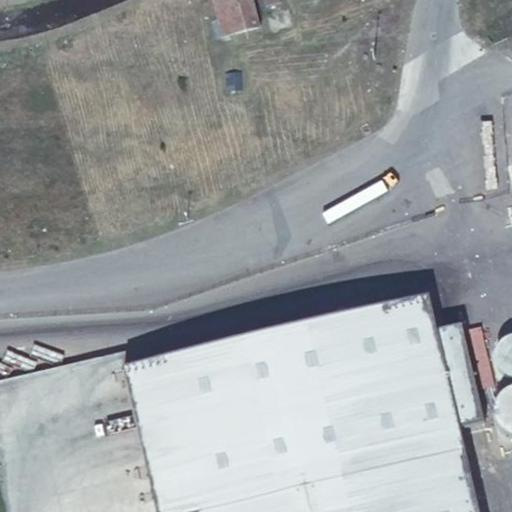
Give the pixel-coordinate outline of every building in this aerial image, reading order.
[(211,0),(222,40),(262,30),(254,0),(211,0)] [(265,13),(270,33),(295,27),(289,7),(265,13)] [(437,338),(429,304),(126,374),(158,511),(477,511),(460,434),(437,338)] [(461,332),(437,338),(460,434),(484,429),(461,332)] [(511,386),(498,390),(508,430),(511,428),(511,386)]
